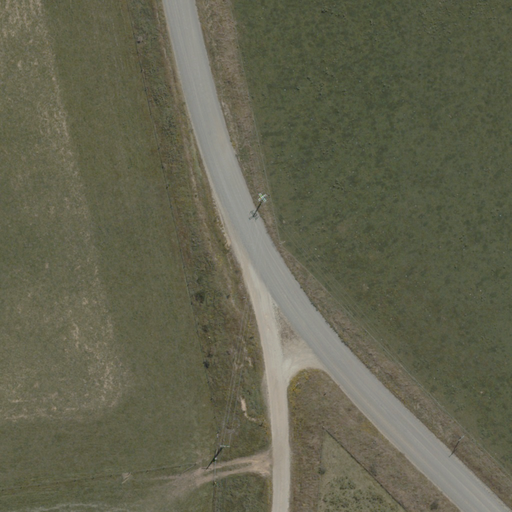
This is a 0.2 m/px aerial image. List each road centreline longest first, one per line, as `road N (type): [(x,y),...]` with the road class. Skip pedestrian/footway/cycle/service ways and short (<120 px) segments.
road 1 (tertiary): [(252,237),(358,384),(484,511)]
road 2 (unclassified): [(252,237),(266,392),(264,511)]
road 3 (tertiary): [(178,0),(213,143),(252,237)]
